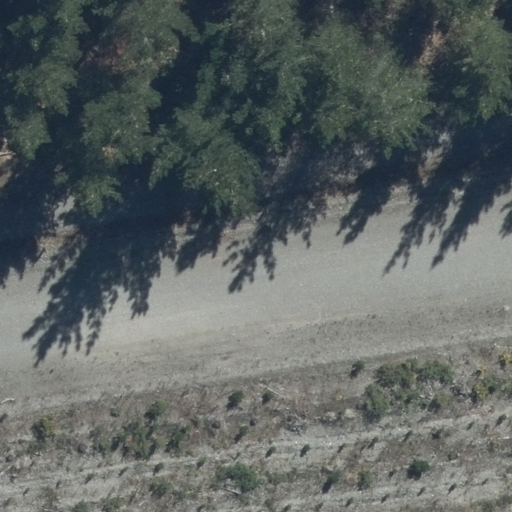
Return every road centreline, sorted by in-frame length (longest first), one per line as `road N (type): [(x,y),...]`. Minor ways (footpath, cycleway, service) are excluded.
road 1 (track): [(0,205),(511,113)]
road 2 (unclassified): [(0,330),(511,240)]
